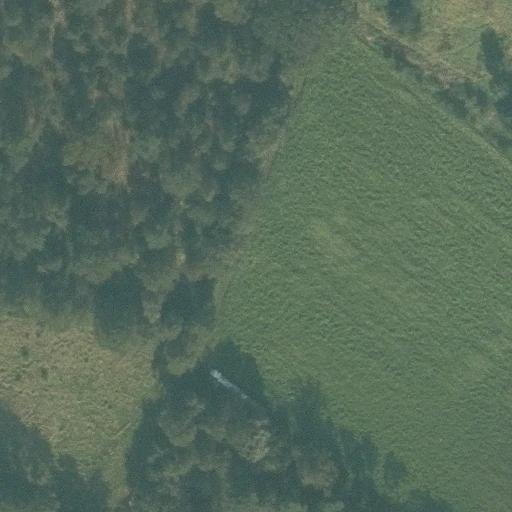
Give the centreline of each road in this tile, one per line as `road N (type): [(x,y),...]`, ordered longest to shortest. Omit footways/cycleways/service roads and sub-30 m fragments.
road 1 (track): [(325,0),(134,511)]
road 2 (track): [(119,511),(0,471)]
